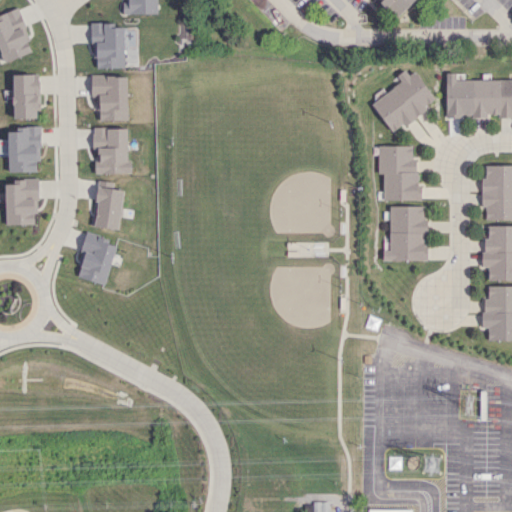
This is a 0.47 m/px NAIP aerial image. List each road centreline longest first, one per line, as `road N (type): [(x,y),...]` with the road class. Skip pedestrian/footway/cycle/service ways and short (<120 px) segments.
road 1 (residential): [(216,511),(218,449),(192,402),(41,322)]
road 2 (residential): [(38,276),(66,209),(67,79),(61,30),(47,0)]
road 3 (residential): [(511,35),(321,30),(275,0)]
road 4 (residential): [(48,299),(28,269),(0,266),(9,339),(33,331),(48,299)]
